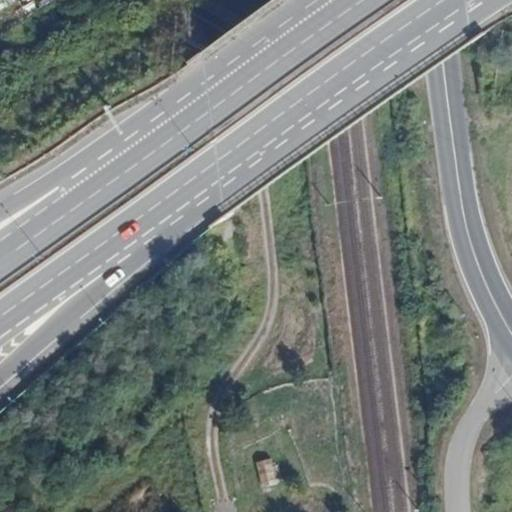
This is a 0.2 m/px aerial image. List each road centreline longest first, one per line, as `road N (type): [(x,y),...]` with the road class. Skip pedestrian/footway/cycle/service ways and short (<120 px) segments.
road 1 (track): [(219,496),(208,438),(214,403),(261,344),(276,274),(243,0)]
road 2 (primary): [(144,215),(450,0)]
road 3 (tertiary): [(511,336),(474,267),(434,0)]
road 4 (primary): [(360,6),(132,165)]
road 5 (primary): [(0,374),(56,322),(144,215)]
road 6 (primary): [(0,317),(144,215)]
road 7 (primary): [(132,165),(0,259)]
road 8 (unclassified): [(459,511),(455,472),(466,430),(511,374)]
road 9 (secondary): [(132,165),(0,220)]
